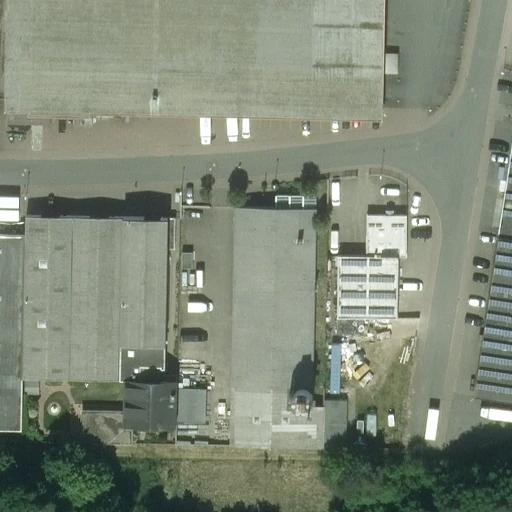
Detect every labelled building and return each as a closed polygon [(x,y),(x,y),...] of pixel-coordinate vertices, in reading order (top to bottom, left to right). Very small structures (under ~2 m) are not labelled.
[(9,0),(7,100),(381,110),(384,0),(9,0)] [(511,149),(499,237),(511,238),(511,149)] [(316,197),(276,196),(276,209),(316,209),(316,197)] [(276,209),(236,208),(231,446),(324,448),(324,447),(324,408),(312,408),(312,409),(303,409),(301,409),(299,408),(297,407),(295,406),(294,405),(293,403),(292,401),(292,399),(292,397),(293,395),(293,393),(295,391),(296,390),(298,389),(300,388),(302,388),(304,388),(306,389),(308,389),(310,391),(311,392),(313,392),(316,210),(316,209),(276,209)] [(408,215),(367,214),(367,255),(399,256),(399,257),(407,257),(408,215)] [(74,217),(27,216),(26,235),(24,378),(71,379),(74,217)] [(145,218),(74,217),(71,379),(128,380),(141,380),(142,339),(145,218)] [(168,218),(145,218),(142,339),(162,339),(162,368),(165,368),(168,250),(168,218)] [(176,219),(168,218),(168,250),(175,250),(176,219)] [(0,429),(23,430),(24,378),(26,235),(0,234),(0,429)] [(511,238),(499,237),(474,397),(511,402),(511,238)] [(367,255),(339,255),(338,317),(398,318),(399,257),(399,256),(367,255)] [(162,339),(142,339),(141,380),(128,380),(128,411),(127,413),(133,413),(133,421),(157,422),(157,424),(176,425),(177,381),(161,380),(162,368),(162,339)] [(312,402),(313,398),(312,394),(311,392),(310,391),(308,389),(306,389),(304,388),(302,388),(300,388),(298,389),(296,390),(295,391),(293,393),(293,395),(292,397),(292,399),(292,401),(293,403),(294,405),(295,406),(297,407),(299,408),(301,409),(303,409),(307,408),(310,406),(312,402)] [(128,411),(84,410),(84,444),(132,445),(133,421),(133,413),(127,413),(128,411)]
